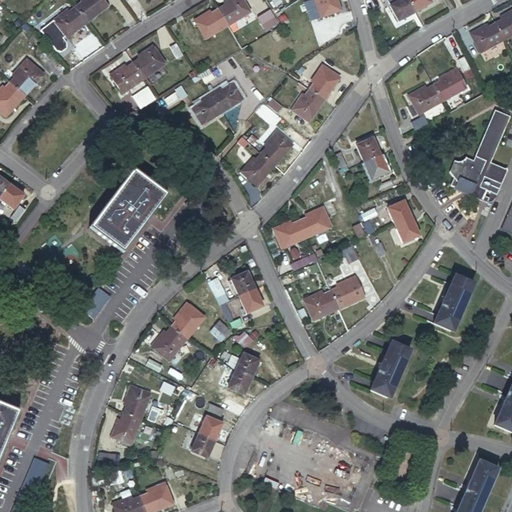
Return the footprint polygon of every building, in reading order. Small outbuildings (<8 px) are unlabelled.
[(80,0),(82,3),(77,7),(87,22),(108,6),(103,0),(80,0)] [(218,9),(228,25),(250,11),(242,0),(226,0),(222,2),(224,6),(218,9)] [(261,0),(257,0),(254,2),(262,13),(268,10),(261,0)] [(337,0),(312,0),(319,18),(341,11),(337,0)] [(398,21),(415,12),(407,0),(400,0),(390,6),(398,21)] [(407,0),(415,12),(431,3),(429,0),(407,0)] [(87,22),(77,7),(70,12),(67,9),(53,20),(67,38),(87,22)] [(205,39),(228,25),(218,9),(211,14),(209,11),(194,20),(205,39)] [(503,19),(495,24),(504,39),(511,35),(511,10),(501,16),(503,19)] [(504,39),(495,24),(489,27),(487,24),(470,34),(481,53),(504,39)] [(178,43),(171,47),(178,60),(186,55),(178,43)] [(134,62),(144,78),(164,64),(152,46),(137,56),(139,59),(134,62)] [(42,48),(37,53),(46,62),(51,57),(42,48)] [(463,54),(455,58),(462,71),(470,68),(463,54)] [(10,83),(24,96),(43,75),(27,60),(12,75),(15,77),(10,83)] [(121,94),(144,78),(134,62),(125,68),(123,66),(109,75),(121,94)] [(314,83),(310,89),(316,93),(325,100),(340,78),(322,64),(311,81),(314,83)] [(434,85),(443,101),(466,88),(456,69),(438,78),(440,81),(434,85)] [(492,72),(486,76),(491,87),(498,83),(492,72)] [(0,112),(5,117),(24,96),(10,83),(4,89),(2,87),(0,89),(0,112)] [(220,88),(211,93),(223,112),(244,100),(234,83),(222,91),(220,88)] [(419,115),(443,101),(434,85),(427,89),(425,86),(408,95),(419,115)] [(157,99),(149,86),(134,96),(142,108),(157,99)] [(316,93),(310,89),(305,97),(301,94),(290,110),(309,123),(325,100),(316,93)] [(175,92),(162,99),(167,106),(180,99),(175,92)] [(223,112),(211,93),(202,99),(203,102),(192,108),(202,124),(223,112)] [(271,97),(266,103),(277,112),(282,105),(271,97)] [(457,180),(454,186),(483,200),(487,190),(480,186),(484,177),(501,185),(507,171),(491,163),(511,118),(496,112),(473,165),(464,160),(466,156),(463,155),(462,158),(459,160),(457,160),(452,168),(457,180)] [(423,117),(412,123),(415,130),(427,123),(423,117)] [(266,148),(261,154),(274,166),(292,146),(276,131),(263,145),(266,148)] [(252,134),(246,140),(255,148),(260,142),(252,134)] [(356,146),(363,162),(380,155),(372,138),(356,146)] [(339,149),(333,152),(340,168),(346,165),(339,149)] [(274,166),(261,154),(255,160),(252,158),(240,171),(256,186),(274,166)] [(380,155),(363,162),(371,180),(387,172),(380,155)] [(131,168),(88,225),(122,250),(164,193),(131,168)] [(0,197),(10,185),(0,177),(0,197)] [(390,178),(378,183),(381,190),(393,185),(390,178)] [(10,185),(0,197),(0,198),(12,208),(23,195),(10,185)] [(185,204),(206,231),(217,223),(210,214),(196,195),(185,204)] [(387,208),(394,224),(410,217),(403,200),(387,208)] [(307,217),(300,221),(299,221),(307,237),(308,237),(331,227),(323,206),(306,214),(307,217)] [(374,206),(361,212),(364,219),(377,212),(374,206)] [(219,207),(210,214),(217,223),(226,216),(219,207)] [(349,211),(342,214),(348,228),(355,225),(349,211)] [(410,217),(394,224),(402,242),(418,234),(410,217)] [(307,237),(299,221),(292,224),(290,221),(273,228),(282,248),(307,237)] [(501,230),(511,234),(511,226),(504,223),(501,230)] [(380,242),(373,245),(379,257),(386,254),(380,242)] [(340,250),(346,263),(357,258),(351,245),(340,250)] [(300,259),(289,264),(292,271),(303,266),(300,259)] [(306,268),(294,273),(297,280),(309,274),(306,268)] [(239,295),(254,288),(247,271),(231,279),(229,280),(235,292),(237,291),(239,295)] [(331,290),(338,308),(363,296),(354,275),(336,283),(338,287),(331,290)] [(454,275),(433,322),(451,330),(452,328),(454,329),(473,285),(471,284),(472,282),(454,275)] [(220,304),(229,300),(216,277),(208,281),(220,304)] [(79,308),(82,310),(99,287),(96,285),(79,308)] [(82,310),(92,317),(108,295),(99,287),(82,310)] [(262,305),(254,288),(239,295),(246,312),(262,305)] [(314,320),(338,308),(331,290),(322,294),(321,290),(304,298),(314,320)] [(176,321),(172,326),(185,337),(203,317),(187,303),(174,318),(176,321)] [(229,338),(234,334),(223,324),(219,330),(229,338)] [(185,337),(172,326),(167,332),(164,330),(151,345),(167,359),(185,337)] [(42,333),(35,328),(29,336),(37,341),(42,333)] [(214,335),(224,344),(229,338),(219,330),(214,335)] [(244,331),(236,338),(245,348),(253,340),(244,331)] [(391,341),(370,389),(387,396),(387,395),(391,396),(410,351),(407,350),(408,348),(391,341)] [(221,350),(217,356),(227,363),(231,358),(221,350)] [(241,353),(234,370),(235,370),(251,377),(258,360),(241,353)] [(235,370),(234,370),(227,387),(244,394),(251,377),(235,370)] [(127,404),(124,411),(141,417),(150,393),(130,386),(124,403),(127,404)] [(511,386),(510,386),(493,424),(511,432),(511,386)] [(210,403),(207,409),(220,416),(223,410),(210,403)] [(0,404),(0,452),(9,432),(17,412),(0,404)] [(124,411),(124,412),(121,420),(118,419),(111,436),(131,444),(141,417),(124,411)] [(207,416),(199,433),(215,440),(222,423),(207,416)] [(215,440),(199,433),(191,449),(207,456),(215,440)] [(12,511),(29,511),(49,463),(35,457),(12,511)] [(478,459),(462,497),(481,505),(497,468),(478,459)] [(169,466),(162,470),(169,481),(176,477),(169,466)] [(117,468),(110,469),(111,481),(118,480),(117,468)] [(140,495),(146,511),(149,511),(172,503),(165,483),(146,490),(147,493),(140,495)] [(115,511),(146,511),(140,495),(132,498),(131,496),(112,503),(115,511)] [(477,511),(481,505),(462,497),(455,511),(477,511)]
